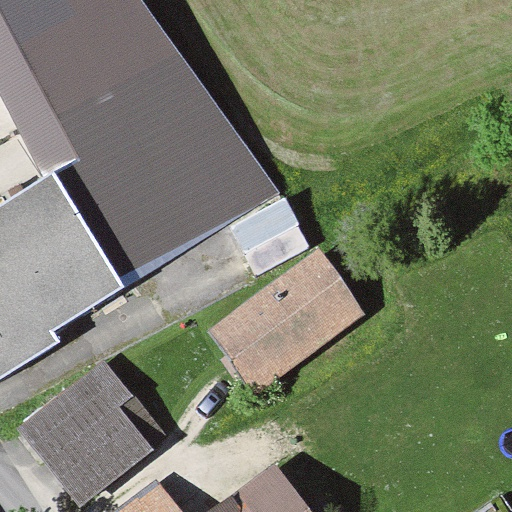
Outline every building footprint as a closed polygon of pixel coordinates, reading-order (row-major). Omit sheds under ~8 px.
[(107,297),(271,195),(143,0),(0,0),(0,103),(19,139),(0,149),(0,199),(32,179),(107,297)] [(0,199),(0,392),(48,362),(36,342),(107,297),(32,179),(0,199)] [(197,329),(246,400),(353,326),(305,256),(197,329)] [(11,436),(64,510),(153,447),(100,373),(11,436)] [(213,511),(309,511),(278,467),(213,511)]
